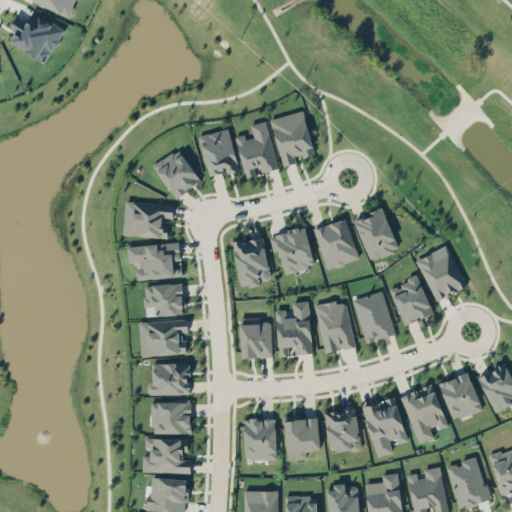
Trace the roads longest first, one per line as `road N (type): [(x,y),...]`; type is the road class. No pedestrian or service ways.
road 1 (residential): [(215,511),(218,343),(204,212)]
road 2 (residential): [(219,386),(335,379),(432,348)]
road 3 (residential): [(204,212),(322,185)]
road 4 (residential): [(353,191),(326,190),(320,179),(328,161),(353,163),(353,191)]
